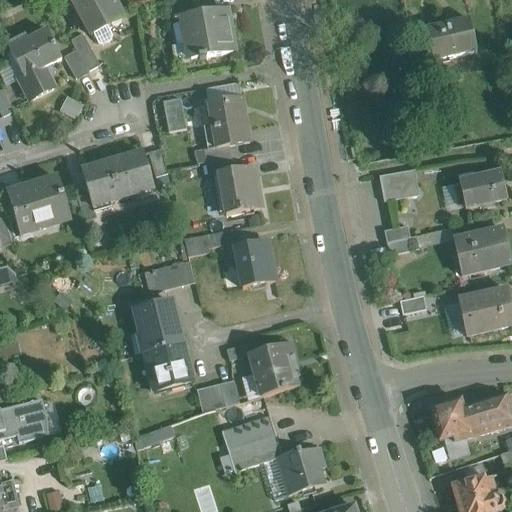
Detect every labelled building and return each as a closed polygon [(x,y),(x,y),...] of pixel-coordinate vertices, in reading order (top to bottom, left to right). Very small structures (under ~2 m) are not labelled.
[(106,0),(71,0),(91,37),(93,36),(98,45),(102,46),(111,41),(112,38),(107,29),(123,20),(117,8),(110,6),(106,0)] [(197,0),(195,0),(171,4),(174,22),(177,21),(183,20),(182,19),(200,15),(197,0)] [(200,15),(182,19),(183,20),(177,21),(183,46),(173,48),(176,68),(191,65),(191,62),(198,61),(199,63),(206,62),(205,59),(234,54),(234,53),(233,53),(226,12),(226,11),(200,15)] [(469,20),(426,29),(433,63),(477,53),(469,20)] [(46,32),(8,51),(23,79),(19,81),(29,101),(52,90),(43,71),(61,62),(46,32)] [(100,68),(82,36),(71,42),(77,53),(88,74),(100,68)] [(77,53),(64,60),(76,81),(88,74),(77,53)] [(2,93),(0,93),(0,115),(2,119),(13,115),(2,93)] [(241,99),(208,105),(212,130),(204,131),(208,151),(203,152),(203,153),(228,149),(249,145),(241,99)] [(180,101),(163,104),(170,135),(186,132),(180,101)] [(228,149),(203,153),(206,165),(230,160),(228,149)] [(161,151),(148,155),(155,180),(167,176),(161,151)] [(143,155),(81,173),(88,196),(92,209),(93,209),(153,191),(143,155)] [(230,160),(206,165),(208,177),(218,176),(217,175),(232,172),(230,160)] [(232,172),(217,175),(218,176),(225,217),(261,211),(253,168),(232,172)] [(419,198),(414,173),(379,179),(384,205),(419,198)] [(500,174),(459,183),(465,211),(506,201),(500,174)] [(59,179),(7,194),(19,237),(34,233),(33,227),(68,217),(69,222),(71,221),(59,179)] [(92,209),(88,196),(76,199),(84,224),(96,220),(93,209),(92,209)] [(4,219),(0,220),(0,249),(12,246),(4,219)] [(407,229),(384,234),(386,246),(410,240),(407,229)] [(503,232),(453,243),(461,278),(511,267),(503,232)] [(232,233),(184,241),(188,259),(212,254),(211,249),(234,245),(232,233)] [(410,240),(386,246),(389,258),(418,251),(416,239),(410,240)] [(265,243),(233,249),(242,290),(274,283),(265,243)] [(189,264),(153,273),(145,275),(150,293),(158,292),(159,294),(194,285),(189,264)] [(511,311),(508,292),(458,303),(466,338),(511,327),(511,311)] [(423,299),(399,304),(402,317),(426,312),(423,299)] [(170,303),(135,312),(146,356),(181,347),(170,303)] [(248,346),(226,352),(229,363),(250,357),(251,357),(248,346)] [(251,357),(250,357),(250,359),(251,359),(256,375),(255,375),(262,400),(302,389),(297,370),(296,371),(289,346),(251,357)] [(181,347),(146,356),(156,395),(191,386),(181,347)] [(234,383),(220,386),(226,410),(239,406),(234,383)] [(220,386),(197,392),(203,416),(226,410),(220,386)] [(462,410),(472,439),(511,427),(511,415),(506,396),(462,410)] [(472,439),(462,410),(460,402),(430,411),(439,444),(452,440),(454,445),(472,440),(472,439)] [(0,435),(17,432),(11,411),(0,413),(0,435)] [(270,419),(222,435),(228,453),(275,437),(270,419)] [(275,437),(228,453),(235,475),(276,461),(276,460),(282,458),(275,437)] [(299,453),(296,454),(282,458),(276,460),(276,461),(281,460),(292,496),(288,497),(288,498),(323,487),(323,486),(322,486),(318,472),(324,470),(324,469),(323,469),(318,451),(319,451),(319,450),(299,456),(299,453)] [(511,453),(500,457),(504,470),(511,468),(511,453)] [(0,511),(17,511),(11,488),(12,486),(12,484),(12,480),(12,479),(11,477),(10,476),(9,474),(7,473),(4,472),(0,473),(0,511)] [(483,480),(453,489),(458,506),(457,511),(501,511),(505,506),(503,499),(497,496),(495,496),(491,482),(484,484),(483,480)] [(64,511),(60,494),(31,501),(34,511),(64,511)]
